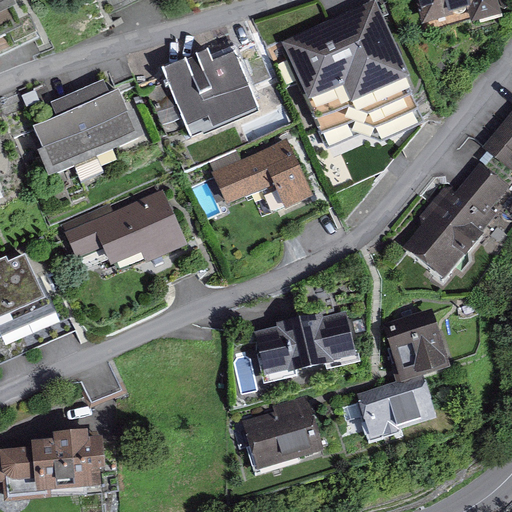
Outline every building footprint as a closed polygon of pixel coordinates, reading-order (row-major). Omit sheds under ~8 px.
[(17,0),(0,0),(0,52),(16,45),(9,31),(23,24),(14,4),(19,2),(17,0)] [(496,0),(415,0),(423,28),(469,15),(472,28),(502,19),(496,0)] [(280,46),(328,147),(360,133),(379,142),(429,122),(374,3),(280,46)] [(210,51),(163,72),(188,128),(214,116),(220,129),(261,110),(238,58),(218,68),(210,51)] [(31,129),(52,177),(138,141),(117,92),(105,97),(101,87),(51,108),(56,119),(31,129)] [(511,115),(483,151),(511,174),(511,115)] [(286,140),(211,174),(227,209),(272,189),(282,212),(312,199),(286,140)] [(477,165),(406,255),(446,288),(499,221),(491,215),(509,191),(477,165)] [(147,266),(187,249),(162,193),(64,236),(75,260),(102,248),(111,269),(143,255),(147,266)] [(0,335),(1,338),(51,315),(26,261),(9,269),(5,261),(0,263),(0,335)] [(382,325),(399,386),(424,379),(447,373),(431,312),(382,325)] [(254,336),(265,384),(356,363),(345,315),(254,336)] [(437,426),(424,379),(399,386),(358,397),(370,444),(437,426)] [(241,423),(256,477),(323,459),(307,398),(272,407),(274,415),(241,423)] [(0,486),(10,486),(11,502),(94,495),(92,471),(103,470),(101,444),(89,445),(89,437),(54,440),(54,446),(31,448),(31,453),(0,455),(0,486)]
